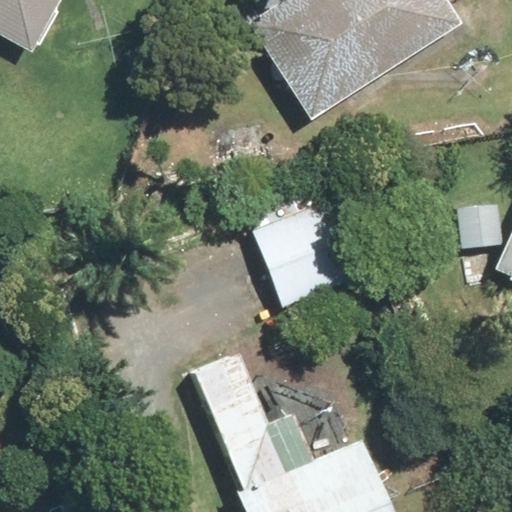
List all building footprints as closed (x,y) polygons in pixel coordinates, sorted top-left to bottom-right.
[(0,0),(0,46),(23,60),(56,0),(0,0)] [(304,127),(456,27),(438,0),(282,0),(239,28),(304,127)] [(511,212),(484,276),(511,288),(511,212)] [(338,228),(262,253),(281,311),(357,286),(338,228)] [(237,360),(189,378),(241,511),(384,511),(358,444),(307,463),(288,414),(261,424),(237,360)]
